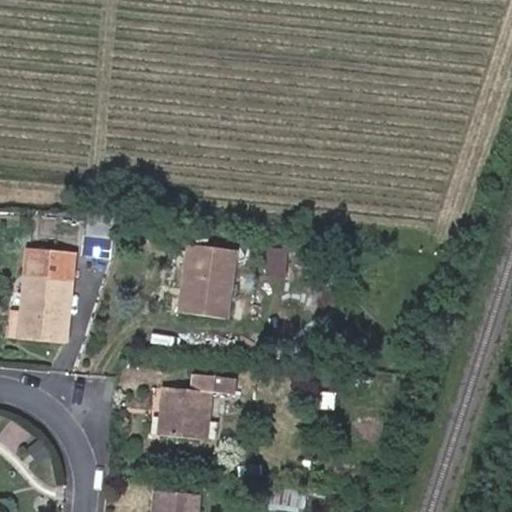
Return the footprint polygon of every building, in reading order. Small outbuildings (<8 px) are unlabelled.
[(113,220),(89,217),(85,256),(110,258),(113,220)] [(191,294),(189,310),(227,315),(235,250),(189,244),(182,293),(191,294)] [(30,319),(29,336),(67,339),(74,254),(27,250),(22,313),(22,318),(30,319)] [(180,309),(189,310),(191,294),(182,293),(180,309)] [(9,334),(29,336),(30,319),(22,318),(22,313),(11,312),(9,334)] [(165,385),(160,431),(207,437),(212,390),(234,392),(236,377),(195,372),(193,389),(165,385)] [(303,493),(273,489),(270,504),(301,508),(303,493)] [(156,492),(153,511),(197,511),(199,496),(156,492)]
